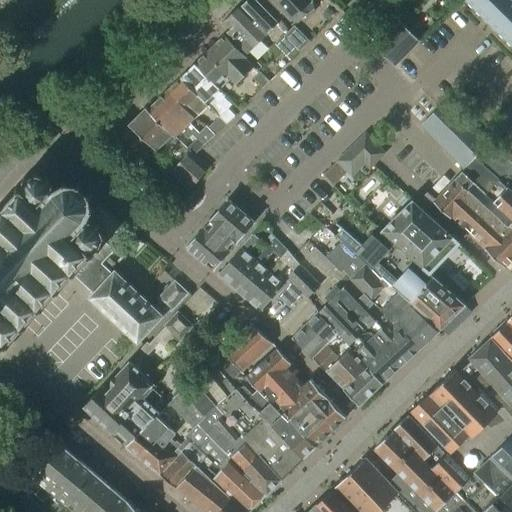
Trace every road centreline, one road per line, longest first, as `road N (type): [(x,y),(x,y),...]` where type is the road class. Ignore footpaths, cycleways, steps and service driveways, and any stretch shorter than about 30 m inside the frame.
road 1 (residential): [(372,423),(79,157),(210,30),(226,0)]
road 2 (residential): [(177,511),(23,381)]
